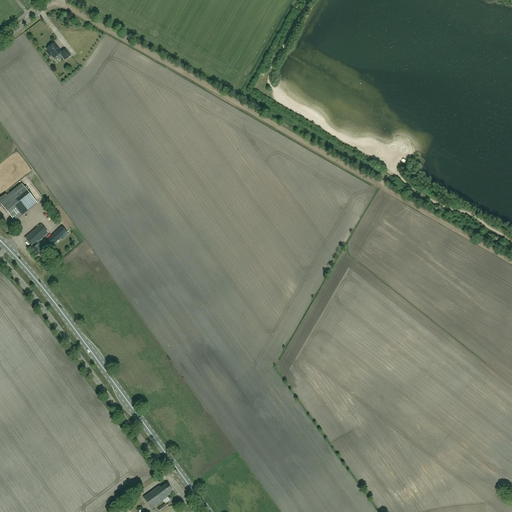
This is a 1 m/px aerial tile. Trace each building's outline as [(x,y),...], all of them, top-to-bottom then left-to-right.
[(124,70),(94,33),(78,45),(91,62),(86,65),(103,86),(124,70)] [(54,43),(46,49),(48,52),(47,53),(50,57),(51,55),(54,59),(60,54),(65,60),(70,56),(65,49),(61,52),(54,43)] [(35,201),(22,184),(0,201),(0,203),(13,219),(35,201)] [(6,221),(1,226),(4,229),(9,224),(6,221)] [(24,238),(32,246),(37,242),(47,232),(40,224),(24,238)] [(68,233),(66,232),(62,227),(47,241),(52,246),(60,238),(62,239),(68,233)] [(37,242),(32,246),(30,247),(36,256),(43,251),(37,242)] [(170,492),(172,491),(167,483),(161,488),(159,486),(143,497),(151,509),(168,497),(167,496),(170,493),(170,492)] [(159,511),(160,511),(168,507),(166,503),(157,509),(159,511)]
